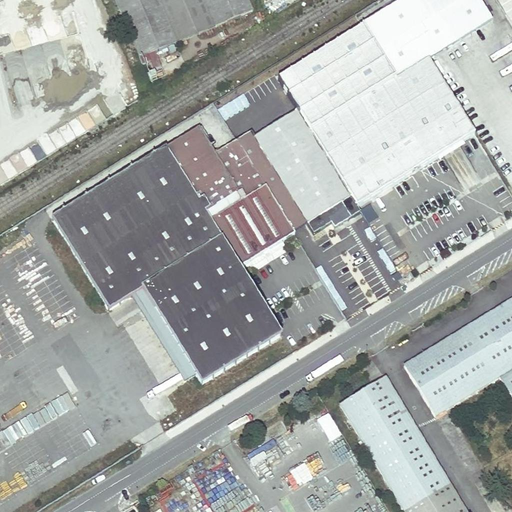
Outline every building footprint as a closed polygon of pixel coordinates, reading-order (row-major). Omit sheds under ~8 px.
[(239,270),(294,236),(293,234),(307,225),(313,236),(331,225),(334,230),(361,214),(358,208),(474,136),(428,62),(491,23),(476,0),(408,0),(234,107),(240,118),(242,117),(250,130),(268,161),(263,164),(245,133),(235,139),(236,141),(213,156),(198,131),(165,151),(164,150),(51,220),(109,313),(142,292),(201,387),(280,338),(239,270)] [(114,0),(142,66),(149,63),(146,57),(252,12),(247,1),(246,0),(114,0)] [(188,60),(176,68),(179,73),(191,65),(188,60)] [(268,161),(250,130),(245,133),(263,164),(268,161)] [(369,224),(375,221),(369,210),(363,213),(369,224)] [(511,300),(404,367),(434,418),(498,380),(511,401),(511,300)] [(464,511),(384,379),(339,406),(403,511),(464,511)] [(333,445),(326,434),(319,423),(309,430),(309,431),(283,447),(295,466),(298,464),(323,449),(324,450),(331,447),(333,445)] [(323,449),(298,464),(304,474),(335,455),(331,447),(324,450),(323,449)] [(172,482),(150,494),(154,501),(175,488),(172,482)]
